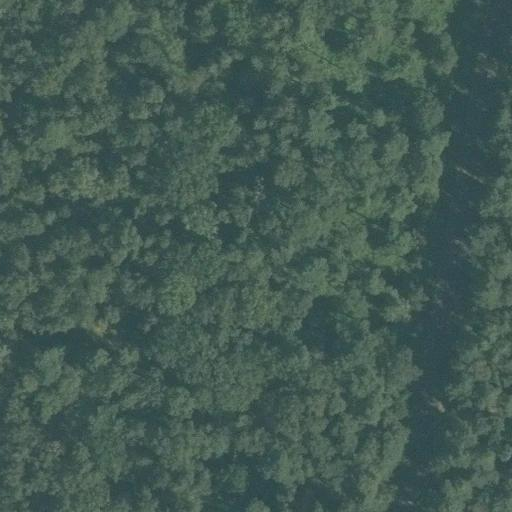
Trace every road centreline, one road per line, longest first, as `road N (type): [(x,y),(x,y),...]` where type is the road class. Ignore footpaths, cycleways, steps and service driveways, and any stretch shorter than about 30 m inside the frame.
road 1 (tertiary): [(407,511),(502,0)]
road 2 (track): [(0,322),(342,386),(511,405)]
